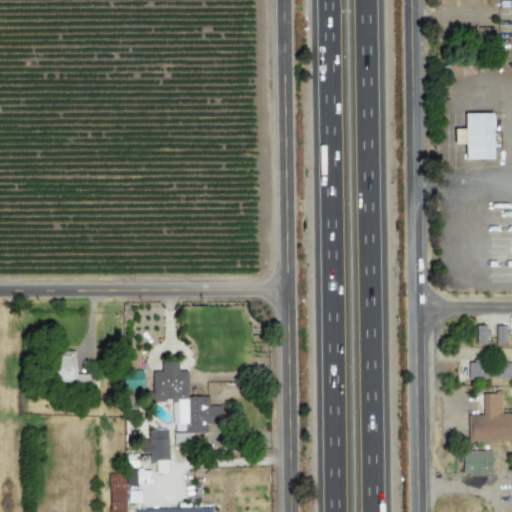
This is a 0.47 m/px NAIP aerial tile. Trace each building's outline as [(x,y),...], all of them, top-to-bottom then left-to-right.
[(491,159),(490,113),(462,114),(463,129),(453,129),(453,144),(463,144),(463,160),(491,159)] [(508,162),(480,162),(478,115),(507,114),(508,162)] [(475,344),(485,344),(485,325),(475,326),(475,344)] [(494,344),(504,344),(504,326),(494,326),(494,344)] [(74,351),(55,351),(56,386),(91,386),(91,374),(74,375),(74,351)] [(151,402),(173,402),(173,432),(207,432),(207,424),(220,424),(220,406),(208,406),(208,397),(187,397),(187,371),(177,371),(177,360),(160,360),(160,371),(151,371),(151,402)] [(467,379),(485,379),(484,362),(466,362),(467,379)] [(509,363),(491,363),(491,379),(509,379),(509,363)] [(500,393),(481,394),(481,414),(466,415),(466,442),(510,441),(510,413),(500,414),(500,393)] [(155,473),(168,473),(166,430),(148,431),(149,460),(155,460),(155,473)] [(489,451),(460,451),(460,475),(489,475),(489,451)] [(124,511),(124,485),(135,485),(135,473),(107,473),(108,511),(124,511)] [(126,491),(127,503),(139,502),(139,490),(126,491)]
